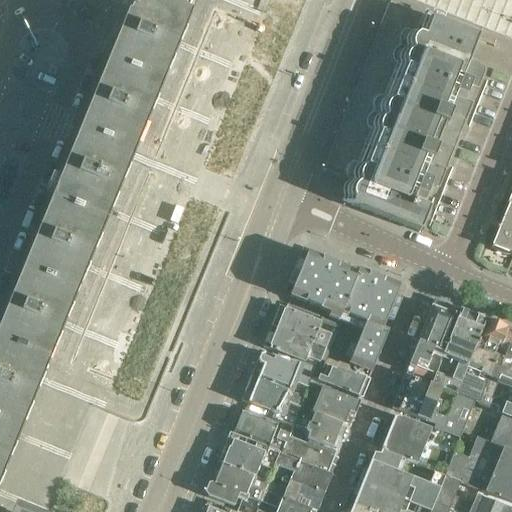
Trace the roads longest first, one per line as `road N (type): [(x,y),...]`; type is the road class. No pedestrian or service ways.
road 1 (secondary): [(275,205),(155,511)]
road 2 (residential): [(328,511),(430,264)]
road 3 (residential): [(0,228),(73,40),(39,10)]
road 4 (secondary): [(275,205),(346,24)]
road 5 (residential): [(430,264),(454,242),(511,99)]
road 6 (residential): [(430,264),(275,205)]
